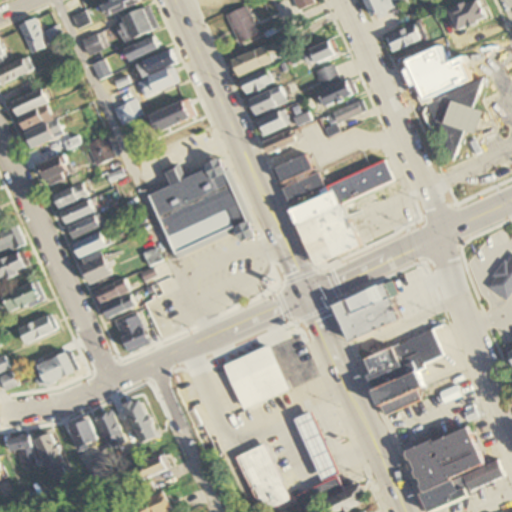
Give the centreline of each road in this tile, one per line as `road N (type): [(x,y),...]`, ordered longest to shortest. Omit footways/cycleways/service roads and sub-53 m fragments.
road 1 (primary): [(403,511),(168,0)]
road 2 (secondary): [(0,413),(58,404),(305,297)]
road 3 (residential): [(112,382),(0,138)]
road 4 (residential): [(442,232),(439,206),(344,0)]
road 5 (residential): [(511,432),(445,263),(442,232)]
road 6 (residential): [(225,511),(162,363)]
road 7 (tertiary): [(305,297),(442,232)]
